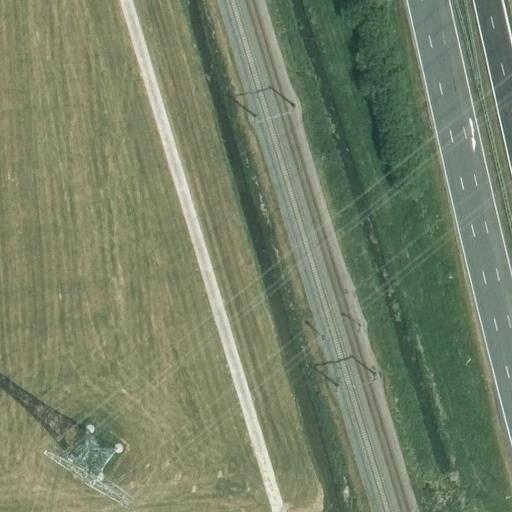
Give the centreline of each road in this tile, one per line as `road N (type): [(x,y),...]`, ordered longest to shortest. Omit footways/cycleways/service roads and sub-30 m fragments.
road 1 (track): [(126,0),(279,511)]
road 2 (trunk): [(429,0),(511,372)]
